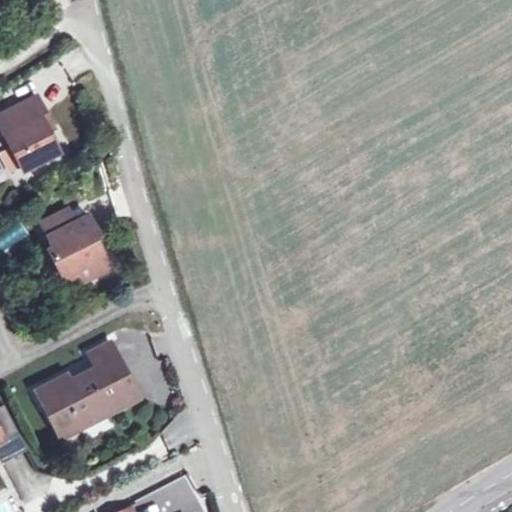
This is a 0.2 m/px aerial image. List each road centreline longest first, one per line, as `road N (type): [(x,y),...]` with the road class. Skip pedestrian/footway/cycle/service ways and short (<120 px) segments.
road 1 (residential): [(233,511),(88,2)]
road 2 (unknown): [(64,511),(207,429)]
road 3 (unknown): [(19,354),(165,291)]
